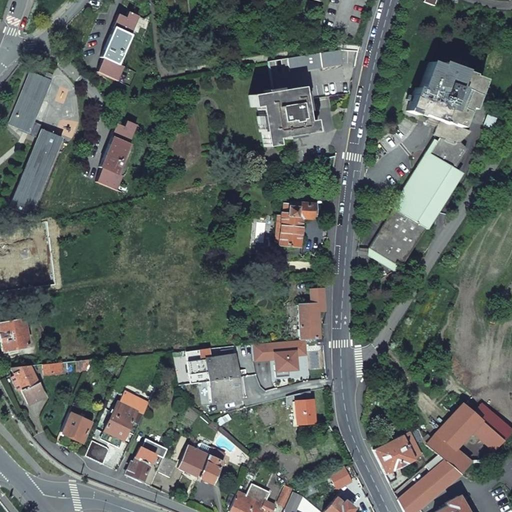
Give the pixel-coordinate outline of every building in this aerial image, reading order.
[(137,16),(127,11),(124,17),(117,14),(111,27),(112,27),(98,57),(101,58),(98,65),(118,73),(121,66),(117,64),(130,34),(129,34),(137,16)] [(288,72),(341,64),(339,50),(286,58),(288,72)] [(428,63),(418,88),(415,87),(407,111),(418,115),(419,113),(429,116),(427,120),(436,123),(432,134),(437,136),(427,152),(425,151),(389,207),(391,208),(366,248),(366,255),(392,271),(398,268),(423,227),(421,226),(407,217),(441,161),(451,168),(463,148),(459,141),(467,133),(469,131),(469,130),(459,126),(467,108),(470,109),(482,80),(470,76),(471,74),(440,62),(438,67),(428,63)] [(98,65),(95,71),(115,80),(118,73),(98,65)] [(61,138),(40,130),(41,126),(32,122),(49,80),(28,72),(7,124),(37,136),(7,207),(28,215),(61,138)] [(271,91),(247,95),(249,107),(256,106),(263,147),(274,145),(274,139),(314,132),(312,116),(305,117),(302,99),(300,87),(271,91)] [(483,125),(491,128),(495,119),(486,115),(483,125)] [(127,144),(135,125),(125,121),(122,127),(114,123),(109,137),(110,137),(97,167),(99,168),(94,182),(114,190),(121,176),(116,174),(129,144),(127,144)] [(441,161),(407,217),(421,226),(456,171),(451,168),(441,161)] [(312,218),(313,205),(281,202),(280,216),(278,243),(278,244),(297,246),(300,217),(312,218)] [(301,305),(296,305),(298,339),(298,340),(318,338),(316,312),(322,312),(321,289),(308,289),(309,301),(309,304),(301,305)] [(26,347),(21,320),(0,323),(0,345),(1,352),(26,347)] [(203,348),(204,337),(195,337),(194,349),(203,348)] [(305,341),(253,344),(254,361),(275,360),(276,372),(299,370),(298,356),(306,355),(305,341)] [(238,400),(232,355),(204,358),(210,404),(238,400)] [(90,360),(75,361),(75,372),(86,370),(90,360)] [(66,362),(40,365),(41,374),(67,372),(66,362)] [(20,390),(26,404),(43,396),(31,371),(35,369),(32,366),(29,366),(9,368),(12,375),(20,390)] [(20,390),(12,375),(9,377),(16,392),(20,390)] [(309,400),(308,392),(292,396),(293,402),(309,400)] [(293,402),(292,396),(285,397),(286,405),(293,404),(293,402)] [(312,423),(310,400),(309,400),(293,402),(293,404),(295,424),(312,423)] [(135,411),(116,401),(102,430),(122,439),(135,411)] [(461,404),(441,426),(432,419),(427,424),(436,432),(425,445),(436,454),(458,473),(469,461),(454,448),(470,431),(491,450),(511,431),(484,406),(475,417),(461,404)] [(71,415),(68,414),(59,433),(80,442),(89,423),(71,415)] [(377,462),(407,447),(400,435),(371,450),(373,453),(377,462)] [(140,448),(139,447),(132,462),(130,462),(123,475),(139,483),(149,487),(156,471),(163,457),(166,449),(144,439),(140,448)] [(206,456),(186,447),(177,469),(196,477),(203,461),(206,456)] [(392,471),(412,460),(407,447),(377,462),(388,484),(396,481),(392,471)] [(223,453),(210,448),(207,453),(207,455),(220,460),(223,453)] [(429,471),(396,499),(402,511),(412,511),(418,507),(458,473),(436,454),(423,465),(429,471)] [(220,460),(207,455),(206,456),(203,461),(216,467),(220,460)] [(176,463),(163,457),(156,471),(169,477),(176,463)] [(216,467),(203,461),(196,477),(209,484),(216,467)] [(244,496),(236,492),(227,511),(259,511),(260,511),(262,511),(273,511),(276,507),(264,502),(268,492),(249,483),(244,496)] [(283,506),(291,489),(283,485),(275,503),(283,506)] [(465,511),(456,495),(443,501),(445,504),(434,511),(465,511)] [(333,498),(321,511),(349,511),(352,508),(343,501),(341,504),(333,498)]
